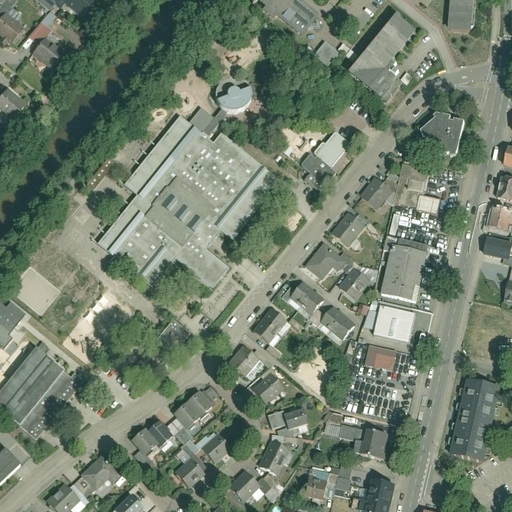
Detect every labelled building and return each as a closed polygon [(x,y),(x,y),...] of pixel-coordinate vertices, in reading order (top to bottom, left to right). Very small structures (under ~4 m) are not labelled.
[(94,6),(87,0),(44,0),(56,10),(62,4),(80,20),(94,6)] [(258,0),(254,6),(298,39),(313,18),(291,1),(291,0),(258,0)] [(449,0),(447,31),(468,32),(470,0),(449,0)] [(18,19),(10,12),(6,17),(15,23),(18,19)] [(389,16),(344,74),(383,104),(399,83),(384,71),(413,34),(389,16)] [(4,17),(0,23),(0,38),(10,46),(22,30),(4,17)] [(323,44),(313,58),(327,69),(338,54),(323,44)] [(43,45),(34,57),(51,70),(60,58),(43,45)] [(406,86),(412,79),(407,75),(401,82),(406,86)] [(208,142),(228,118),(231,118),(237,118),(242,116),(247,113),(250,109),(252,104),(253,99),(252,94),(250,89),(248,87),(245,84),(242,82),(236,81),(229,81),(223,84),(219,87),(217,89),(215,94),(214,100),(215,105),(218,110),(221,114),(214,121),(201,111),(188,126),(179,119),(123,188),(136,199),(97,247),(114,260),(108,266),(113,270),(118,264),(150,290),(173,261),(212,293),(225,277),(229,272),(206,253),(220,235),(232,244),(280,184),(221,137),(213,146),(208,142)] [(17,109),(2,98),(0,100),(0,120),(5,125),(17,109)] [(454,156),(461,120),(431,114),(415,130),(424,150),(454,156)] [(300,168),(326,189),(337,176),(331,171),(350,148),(335,136),(326,148),(323,145),(314,156),(317,159),(314,163),(309,158),(300,168)] [(511,145),(505,144),(502,164),(511,165),(511,145)] [(425,171),(408,167),(400,204),(432,211),(436,196),(420,193),(425,171)] [(369,207),(385,187),(368,174),(352,193),(369,207)] [(511,198),(511,177),(499,175),(495,195),(511,198)] [(363,222),(346,207),(323,234),(340,248),(363,222)] [(506,230),(510,212),(492,208),(488,226),(506,230)] [(389,235),(395,237),(400,217),(394,215),(389,235)] [(486,230),(481,252),(508,258),(511,243),(502,241),(504,234),(486,230)] [(335,253),(319,240),(300,263),(316,276),(335,253)] [(423,249),(389,241),(378,289),(411,297),(423,249)] [(471,296),(511,306),(511,288),(490,284),(493,269),(479,265),(471,296)] [(364,281),(350,269),(331,292),(345,303),(364,281)] [(291,285),(279,300),(301,318),(313,303),(291,285)] [(0,358),(14,341),(10,337),(26,317),(0,295),(0,358)] [(372,338),(409,345),(414,316),(410,315),(411,309),(370,301),(365,330),(373,331),(372,338)] [(366,317),(368,308),(359,305),(356,314),(366,317)] [(270,309),(249,335),(263,346),(284,320),(270,309)] [(496,349),(503,314),(482,310),(474,345),(496,349)] [(328,311),(315,326),(335,344),(348,329),(328,311)] [(171,317),(156,334),(174,350),(189,333),(171,317)] [(42,354),(47,347),(41,344),(37,350),(42,354)] [(392,373),(397,353),(369,347),(364,366),(392,373)] [(157,357),(146,348),(127,370),(138,379),(157,357)] [(0,410),(36,440),(83,383),(74,376),(71,380),(36,351),(0,395),(0,410)] [(224,366),(238,379),(251,365),(238,352),(224,366)] [(262,408),(279,389),(262,375),(246,394),(262,408)] [(484,443),(494,391),(464,386),(454,438),(484,443)] [(187,431),(209,408),(195,394),(173,416),(187,431)] [(286,405),(263,411),(266,426),(285,422),(287,429),(302,425),(298,405),(287,408),(286,405)] [(338,437),(341,417),(329,415),(326,436),(338,437)] [(383,460),(389,429),(344,420),(340,437),(366,442),(363,456),(383,460)] [(511,425),(503,432),(511,445),(511,425)] [(160,426),(148,436),(143,430),(131,441),(143,455),(154,445),(159,451),(172,439),(160,426)] [(196,446),(209,461),(223,449),(210,434),(196,446)] [(277,476),(287,451),(265,441),(254,467),(277,476)] [(0,490),(19,472),(0,452),(0,490)] [(110,475),(97,460),(76,478),(89,494),(110,475)] [(183,488),(199,472),(187,460),(171,476),(183,488)] [(348,495),(355,465),(342,462),(336,493),(348,495)] [(246,473),(229,487),(244,504),(258,493),(262,498),(275,487),(265,475),(255,484),(246,473)] [(329,483),(310,478),(305,499),(323,503),(329,483)] [(382,511),(389,481),(374,478),(366,511),(382,511)] [(62,511),(77,499),(65,485),(44,503),(52,511),(62,511)] [(141,511),(143,511),(131,498),(115,511),(141,511)]
